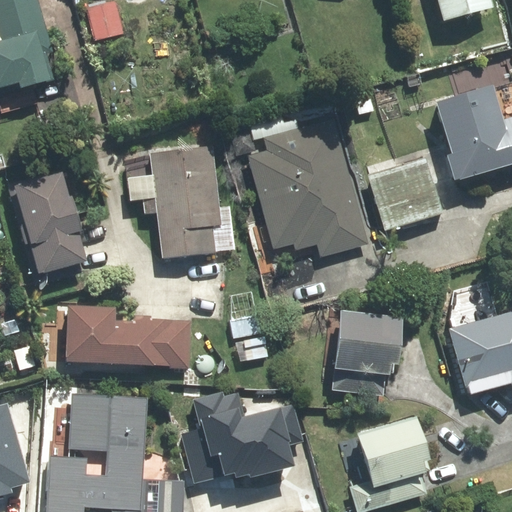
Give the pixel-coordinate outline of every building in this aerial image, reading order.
[(37,0),(0,0),(0,36),(2,43),(0,43),(0,92),(52,79),(45,53),(51,51),(37,0)] [(491,0),(439,0),(444,17),(492,4),(491,0)] [(115,2),(91,8),(99,39),(123,33),(115,2)] [(457,155),(373,178),(387,228),(442,212),(432,178),(457,171),(458,175),(511,160),(511,130),(506,132),(493,88),(443,102),(457,155)] [(365,241),(332,124),(268,142),(271,152),(254,157),(278,243),(297,237),(299,247),(322,241),(325,252),(365,241)] [(212,150),(158,157),(169,253),(216,248),(213,224),(220,223),(212,150)] [(62,172),(12,187),(37,272),(87,258),(62,172)] [(259,328),(251,294),(232,298),(241,333),(259,328)] [(112,310),(75,307),(72,356),(188,364),(191,323),(112,318),(112,310)] [(511,318),(456,334),(469,380),(511,367),(511,318)] [(395,333),(339,326),(332,384),(388,391),(395,333)] [(142,487),(147,401),(74,397),(71,444),(110,447),(108,479),(86,478),(87,458),(51,456),(47,511),(84,511),(85,506),(130,508),(129,511),(180,511),(181,489),(142,487)] [(412,427),(343,446),(361,511),(430,492),(412,427)]
